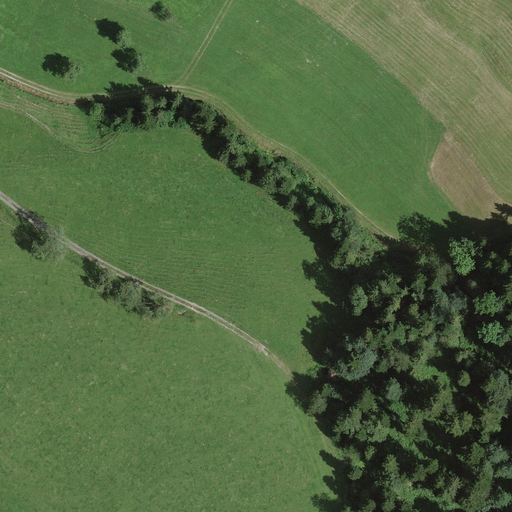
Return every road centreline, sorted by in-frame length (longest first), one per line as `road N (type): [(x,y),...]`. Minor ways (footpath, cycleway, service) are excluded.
road 1 (track): [(511,309),(483,280),(357,207),(217,99),(180,88),(72,96),(0,69)]
road 2 (track): [(344,511),(331,446),(286,367),(0,192)]
